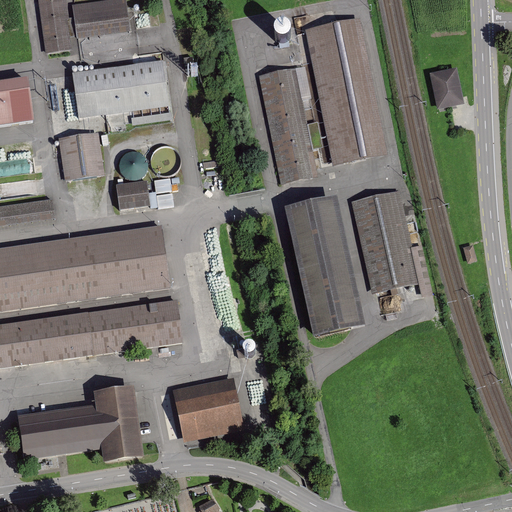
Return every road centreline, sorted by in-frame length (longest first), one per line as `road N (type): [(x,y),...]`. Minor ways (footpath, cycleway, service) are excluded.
road 1 (unclassified): [(0,495),(205,464),(250,472),(328,511)]
road 2 (tertiary): [(481,21),(492,224),(511,345)]
